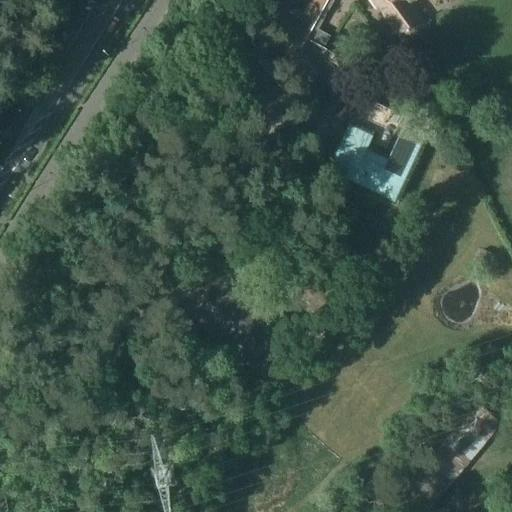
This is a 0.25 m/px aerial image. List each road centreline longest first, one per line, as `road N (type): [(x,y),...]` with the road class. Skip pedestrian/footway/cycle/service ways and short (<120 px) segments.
road 1 (primary): [(0,198),(128,0)]
road 2 (unclassified): [(167,0),(41,195)]
road 3 (primary): [(89,0),(0,151)]
